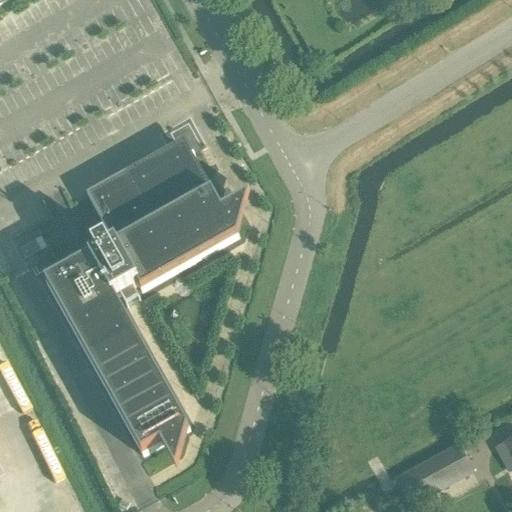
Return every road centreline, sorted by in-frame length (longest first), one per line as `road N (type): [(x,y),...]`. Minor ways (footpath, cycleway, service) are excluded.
road 1 (unclassified): [(301,162),(312,197),(244,468),(229,496),(205,511)]
road 2 (unknown): [(0,229),(130,486)]
road 3 (unclassified): [(301,162),(511,26)]
road 4 (unknown): [(203,80),(0,209)]
road 5 (unclassified): [(206,0),(301,162)]
